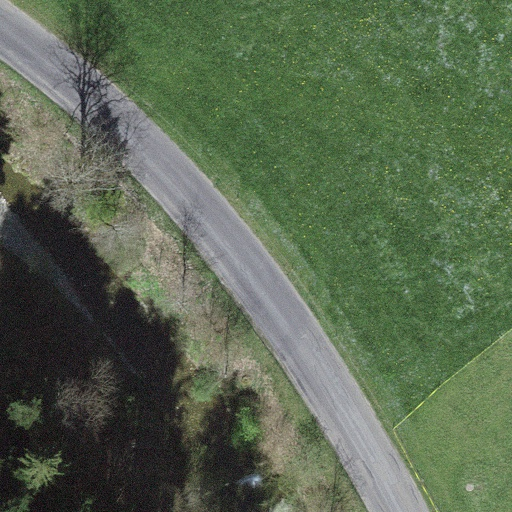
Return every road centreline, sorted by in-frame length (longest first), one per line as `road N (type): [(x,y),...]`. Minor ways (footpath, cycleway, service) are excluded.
road 1 (unclassified): [(0,25),(151,154),(243,260),(300,344)]
road 2 (tertiary): [(300,344),(399,511)]
